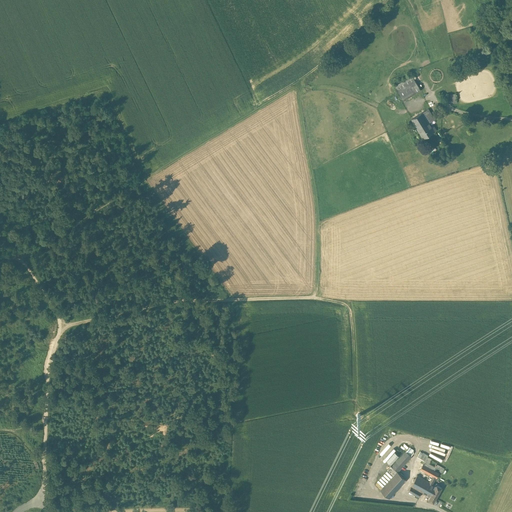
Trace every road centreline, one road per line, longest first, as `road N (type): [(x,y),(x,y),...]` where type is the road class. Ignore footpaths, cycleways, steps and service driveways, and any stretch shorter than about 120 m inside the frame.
road 1 (track): [(0,228),(20,258),(298,86),(319,220),(314,294)]
road 2 (track): [(60,324),(176,300),(344,300),(357,397)]
road 3 (track): [(0,120),(103,90),(147,177),(237,299)]
road 4 (track): [(0,258),(20,258),(60,324),(47,361),(45,498)]
